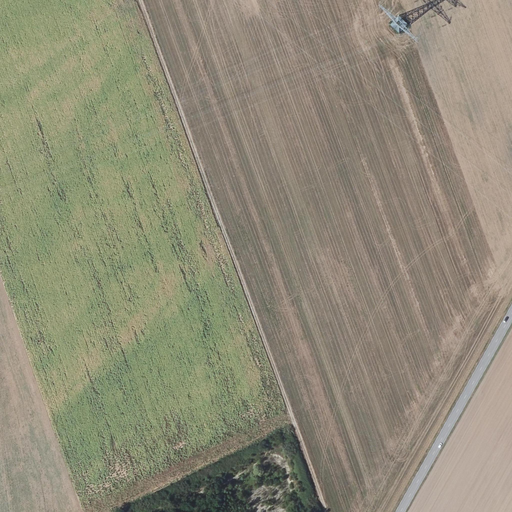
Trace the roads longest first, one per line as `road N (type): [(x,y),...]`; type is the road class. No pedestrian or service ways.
road 1 (track): [(140,0),(326,511)]
road 2 (primary): [(400,511),(511,313)]
